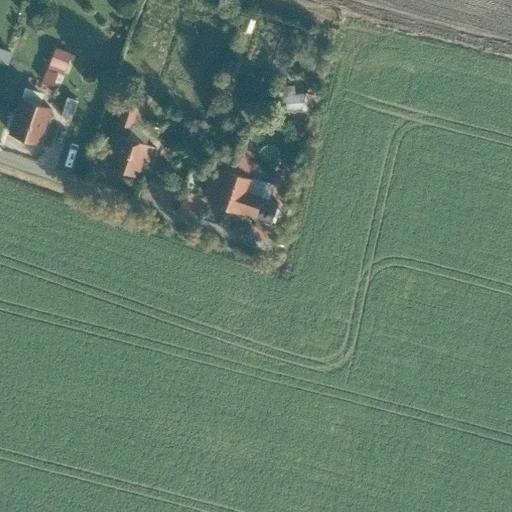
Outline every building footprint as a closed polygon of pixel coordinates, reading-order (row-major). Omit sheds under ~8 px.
[(49,69),(67,73),(74,49),(55,44),(49,69)] [(308,107),(308,87),(282,86),(282,106),(308,107)] [(54,109),(17,99),(7,135),(44,145),(54,109)] [(151,143),(124,136),(116,165),(143,172),(151,143)] [(250,176),(221,168),(212,200),(264,215),(269,199),(245,192),(250,176)]
